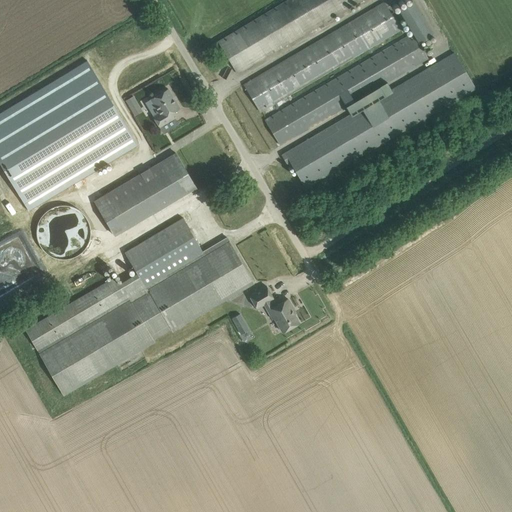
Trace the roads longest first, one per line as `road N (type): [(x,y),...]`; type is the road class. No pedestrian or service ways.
road 1 (unclassified): [(316,276),(157,0)]
road 2 (track): [(304,256),(511,128)]
